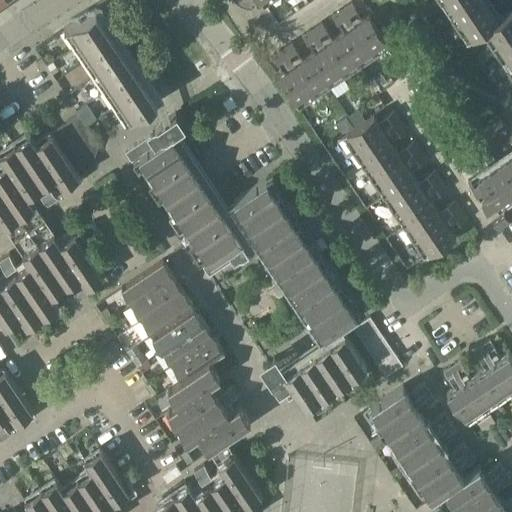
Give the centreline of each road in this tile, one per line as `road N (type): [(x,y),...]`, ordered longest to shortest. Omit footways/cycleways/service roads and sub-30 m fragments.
road 1 (residential): [(475,262),(411,303),(191,0)]
road 2 (residential): [(137,264),(90,197),(0,255)]
road 3 (residential): [(498,244),(395,94)]
road 4 (residential): [(21,366),(76,330),(117,397)]
